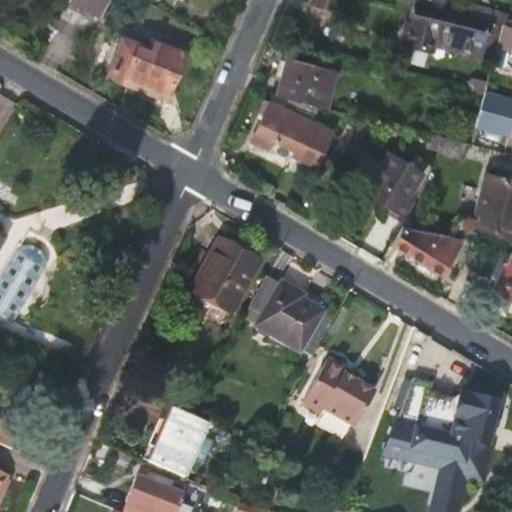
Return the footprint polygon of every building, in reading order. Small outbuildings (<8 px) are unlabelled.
[(341,0),(310,0),(309,5),(338,13),(341,0)] [(411,0),(394,0),(391,13),(386,36),(412,42),(413,38),(413,34),(462,46),(461,50),(460,54),(477,58),(479,50),(493,54),(498,37),(502,22),(471,15),(420,2),(411,0)] [(474,4),(471,15),(502,22),(507,24),(508,17),(502,16),(503,11),(474,4)] [(381,35),(386,36),(391,13),(386,12),(381,35)] [(511,24),(507,24),(502,22),(498,37),(511,40),(511,43),(510,53),(511,52),(511,24)] [(413,38),(461,50),(462,46),(413,34),(413,38)] [(408,57),(412,42),(386,36),(382,50),(408,57)] [(121,43),(111,68),(168,91),(184,52),(152,39),(149,49),(136,43),(134,49),(121,43)] [(283,57),(274,93),(321,105),(329,68),(283,57)] [(467,78),(465,89),(482,94),(485,82),(467,78)] [(251,139),(267,147),(270,139),(294,149),(292,154),(314,164),(330,128),(269,99),(251,139)] [(501,115),(478,108),(474,122),(497,128),(501,115)] [(461,156),(463,141),(440,135),(436,150),(461,156)] [(416,182),(380,162),(362,195),(389,209),(388,213),(400,221),(411,201),(407,198),(416,182)] [(471,224),(511,233),(511,179),(484,172),(471,224)] [(401,226),(391,243),(441,272),(452,255),(441,249),(449,236),(401,226)] [(452,255),(462,239),(449,236),(441,249),(452,255)] [(261,259),(220,237),(191,287),(230,310),(261,259)] [(0,251),(9,257),(13,250),(0,242),(0,251)] [(9,257),(0,272),(0,317),(11,324),(43,267),(43,259),(39,253),(27,246),(20,246),(13,250),(9,257)] [(511,265),(510,264),(496,293),(511,300),(511,265)] [(250,308),(261,315),(279,284),(267,277),(250,308)] [(280,282),(279,284),(261,315),(256,324),(299,349),(321,312),(300,300),(303,295),(280,282)] [(326,357),(300,402),(314,410),(321,408),(352,426),(373,391),(354,380),(342,372),(345,369),(326,357)] [(357,375),(345,369),(342,372),(354,380),(357,375)] [(459,390),(458,393),(456,393),(454,393),(453,394),(451,395),(450,396),(424,390),(427,380),(412,377),(383,452),(407,458),(408,455),(418,447),(435,452),(441,463),(433,499),(457,504),(466,464),(472,466),(473,463),(484,465),(489,442),(484,441),(496,389),(482,386),(480,395),(459,390)] [(160,432),(147,460),(183,476),(206,421),(192,415),(170,405),(165,419),(168,421),(163,433),(160,432)] [(0,422),(0,443),(17,451),(25,433),(0,422)] [(173,483),(159,477),(157,483),(138,474),(125,502),(132,506),(130,511),(143,511),(144,511),(146,511),(176,511),(184,495),(171,488),(173,483)] [(454,511),(457,504),(433,499),(429,511),(454,511)] [(239,500),(236,511),(257,511),(259,509),(246,503),(239,500)]
